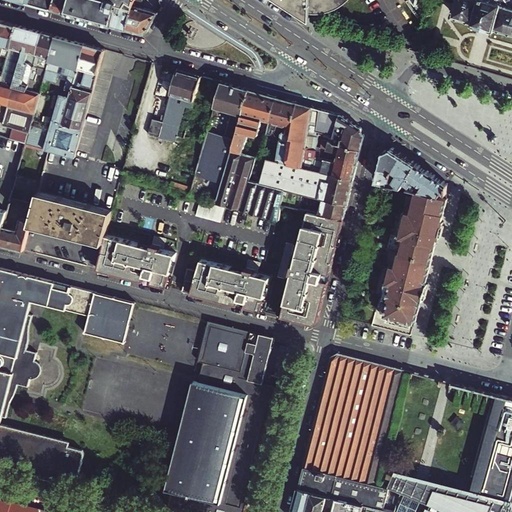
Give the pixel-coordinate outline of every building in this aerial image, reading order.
[(24,0),(68,12),(71,0),(24,0)] [(135,0),(71,0),(68,12),(128,28),(135,0)] [(135,0),(128,28),(144,33),(148,31),(162,7),(160,6),(158,6),(156,10),(142,6),(143,0),(135,0)] [(281,0),(298,11),(300,8),(304,9),(307,10),(309,10),(311,11),(313,11),(317,11),(322,10),(325,10),(332,8),(336,6),(341,4),(346,1),(347,0),(281,0)] [(406,0),(406,1),(418,18),(419,16),(407,0),(406,0)] [(511,0),(457,0),(453,15),(511,32),(511,0)] [(300,8),(298,11),(311,19),(311,11),(309,10),(307,10),(304,9),(300,8)] [(17,24),(4,21),(0,36),(0,42),(5,44),(0,62),(6,64),(17,24)] [(31,79),(44,32),(17,24),(6,64),(1,81),(10,84),(8,90),(13,92),(4,124),(30,132),(32,123),(41,93),(32,90),(28,89),(29,85),(31,79)] [(57,35),(44,32),(31,79),(36,81),(40,68),(47,70),(57,35)] [(80,67),(86,43),(57,35),(47,70),(44,82),(46,83),(48,79),(56,81),(59,72),(61,62),(68,64),(65,74),(69,75),(65,89),(72,91),(79,67),(80,67)] [(79,67),(72,91),(70,97),(62,94),(46,149),(75,157),(105,49),(86,43),(80,67),(79,67)] [(61,62),(59,72),(65,74),(68,64),(61,62)] [(202,76),(179,69),(176,80),(177,80),(166,116),(164,115),(162,122),(154,119),(150,134),(173,140),(185,98),(195,100),(202,76)] [(1,81),(0,81),(0,135),(26,143),(30,132),(4,124),(13,92),(8,90),(10,84),(1,81)] [(250,89),(223,82),(216,106),(232,111),(226,135),(236,138),(250,89)] [(277,97),(250,89),(236,138),(224,181),(218,201),(281,217),(283,203),(286,188),(251,180),(258,155),(244,152),(249,133),(257,135),(262,119),(270,121),(277,97)] [(298,103),(277,97),(270,121),(271,122),(269,128),(275,129),(274,131),(282,133),(277,160),(288,163),(298,103)] [(331,135),(330,137),(334,138),(340,114),(298,103),(288,163),(303,166),(305,157),(306,149),(317,151),(319,135),(316,135),(317,131),(331,135)] [(340,114),(334,138),(333,142),(362,150),(366,136),(363,129),(340,114)] [(30,132),(26,143),(36,146),(40,125),(32,123),(30,132)] [(209,130),(197,173),(224,181),(236,138),(226,135),(209,130)] [(355,178),(362,150),(333,142),(334,138),(330,137),(330,138),(327,150),(339,153),(337,161),(326,159),(325,160),(320,158),(312,156),(309,159),(305,157),(303,166),(355,178)] [(386,151),(378,179),(404,186),(418,164),(393,148),(386,151)] [(321,151),(317,151),(306,149),(305,157),(309,159),(312,156),(320,158),(321,151)] [(286,188),(349,204),(355,178),(303,166),(288,163),(277,160),(262,157),(258,155),(251,180),(286,188)] [(433,173),(418,164),(404,186),(411,187),(416,180),(424,186),(433,173)] [(42,180),(18,173),(18,174),(12,197),(36,204),(40,190),(42,180)] [(424,186),(421,190),(448,197),(449,197),(449,183),(433,173),(424,186)] [(283,203),(309,210),(345,218),(349,204),(286,188),(283,203)] [(382,299),(375,326),(389,330),(413,336),(416,323),(417,323),(423,299),(425,300),(429,284),(427,284),(438,238),(440,238),(444,221),(442,221),(448,197),(421,190),(418,189),(416,196),(408,194),(404,210),(398,209),(376,297),(382,299)] [(31,223),(105,242),(107,234),(110,221),(113,209),(40,190),(36,204),(37,204),(31,223)] [(0,241),(0,243),(24,250),(31,223),(37,204),(36,204),(12,197),(9,210),(0,241)] [(199,200),(196,214),(221,221),(224,207),(199,200)] [(0,241),(9,210),(0,207),(0,241)] [(282,316),(314,324),(319,320),(345,218),(309,210),(282,316)] [(98,269),(168,287),(177,252),(164,249),(152,246),(107,234),(105,242),(98,269)] [(152,246),(164,249),(167,238),(155,235),(152,246)] [(290,242),(281,276),(289,279),(298,245),(290,242)] [(192,293),(262,311),(271,277),(258,273),(246,270),(203,259),(200,271),(189,268),(186,278),(183,290),(192,293)] [(246,270),(258,273),(261,263),(249,260),(246,270)] [(0,465),(76,485),(85,453),(82,447),(69,444),(70,440),(1,423),(3,415),(7,416),(8,409),(11,402),(12,399),(15,394),(16,392),(20,384),(29,386),(31,377),(35,376),(37,375),(39,374),(40,373),(41,370),(41,368),(40,366),(38,363),(35,361),(38,352),(28,350),(29,343),(29,329),(29,327),(32,313),(29,313),(32,300),(89,314),(85,330),(125,340),(135,302),(0,267),(0,465)] [(199,383),(194,381),(184,422),(171,473),(166,490),(172,491),(167,511),(171,511),(245,511),(277,387),(263,383),(274,342),(266,340),(267,336),(209,321),(199,362),(204,363),(199,383)] [(333,357),(306,466),(346,477),(376,485),(379,473),(404,370),(372,362),(369,361),(339,353),(333,357)] [(511,511),(511,397),(493,393),(471,484),(424,472),(396,465),(392,477),(404,485),(402,491),(397,511),(300,487),(295,508),(311,511),(511,511)] [(397,511),(402,491),(386,487),(383,497),(344,487),(346,477),(306,466),(300,487),(397,511)]
